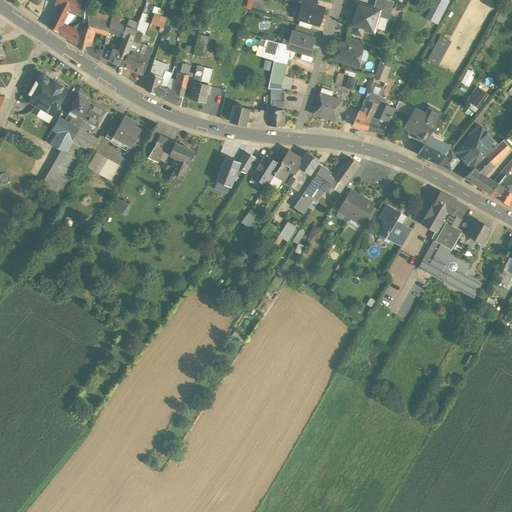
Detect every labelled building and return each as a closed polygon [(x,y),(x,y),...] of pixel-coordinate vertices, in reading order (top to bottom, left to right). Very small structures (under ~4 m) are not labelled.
[(57,0),(55,5),(59,6),(68,10),(69,7),(78,11),(82,0),(57,0)] [(394,2),(388,0),(375,0),(373,8),(380,10),(378,17),(388,20),(394,2)] [(434,0),(426,18),(439,24),(449,0),(434,0)] [(315,6),(303,2),(302,3),(298,19),(318,25),(323,8),(315,6)] [(373,8),(356,3),(349,26),(354,27),(352,33),(361,36),(362,30),(373,33),(378,17),(380,10),(373,8)] [(427,7),(418,4),(416,9),(424,13),(427,7)] [(68,10),(59,6),(48,27),(60,35),(66,26),(61,24),(68,10)] [(84,22),(81,31),(93,31),(94,27),(108,31),(112,18),(85,10),(84,22)] [(154,13),(150,23),(163,27),(166,17),(154,13)] [(108,31),(115,34),(119,25),(116,24),(118,20),(112,18),(108,31)] [(136,31),(119,25),(115,34),(124,37),(132,40),(136,31)] [(313,30),(297,25),(295,32),(311,37),(313,30)] [(74,28),(71,30),(67,39),(75,44),(80,31),(74,28)] [(76,47),(86,53),(93,31),(81,31),(76,47)] [(295,32),(292,31),(287,49),(295,52),(310,56),(312,48),(311,48),(314,38),(311,37),(295,32)] [(209,37),(198,34),(193,54),(205,56),(209,37)] [(426,60),(439,67),(452,41),(439,34),(426,60)] [(363,43),(346,38),(344,44),(358,48),(358,49),(361,50),(363,43)] [(277,43),(268,40),(262,58),(274,61),(277,43)] [(122,41),(117,55),(113,53),(110,61),(123,66),(129,50),(131,45),(122,41)] [(143,44),(138,42),(134,52),(139,54),(143,44)] [(287,45),(277,43),(274,61),(271,72),(283,75),(284,75),(286,64),(289,65),(290,64),(291,61),(290,60),(287,59),(289,51),(286,51),(286,49),(287,45)] [(344,44),(339,43),(334,59),(354,65),(357,64),(358,59),(357,57),(356,57),(358,49),(358,48),(344,44)] [(98,49),(95,50),(92,57),(99,61),(102,54),(104,45),(100,44),(98,49)] [(95,50),(88,46),(86,53),(92,57),(95,50)] [(287,49),(286,49),(286,51),(289,51),(287,59),(290,60),(294,57),(295,52),(287,49)] [(134,52),(129,50),(123,66),(133,70),(139,54),(134,52)] [(139,54),(133,70),(142,74),(149,58),(139,54)] [(167,65),(154,60),(150,73),(162,78),(167,65)] [(196,71),(193,83),(199,85),(204,68),(197,66),(196,71)] [(390,68),(384,66),(379,81),(385,83),(390,68)] [(196,71),(190,69),(189,73),(188,76),(186,84),(192,85),(193,83),(196,71)] [(355,72),(345,69),(343,74),(354,77),(355,72)] [(467,70),(461,83),(468,86),(475,73),(467,70)] [(283,75),(271,72),(269,81),(280,84),(283,75)] [(162,78),(150,73),(148,80),(159,85),(162,78)] [(53,85),(47,81),(47,80),(46,76),(43,74),(39,75),(37,79),(38,82),(39,83),(29,101),(41,108),(43,105),(55,112),(67,90),(55,82),(53,85)] [(180,74),(174,93),(180,96),(183,97),(186,84),(188,76),(180,74)] [(159,85),(148,80),(145,90),(155,95),(159,85)] [(369,80),(365,92),(369,93),(373,81),(369,80)] [(199,85),(193,83),(192,85),(189,99),(205,103),(209,87),(199,85)] [(174,93),(159,85),(155,95),(177,105),(180,96),(174,93)] [(333,92),(321,88),(319,94),(331,98),(333,92)] [(468,101),(478,110),(490,97),(480,88),(468,101)] [(331,98),(319,94),(313,114),(335,120),(341,101),(331,98)] [(379,98),(371,94),(362,113),(358,112),(352,126),(366,130),(370,121),(377,105),(379,98)] [(92,103),(78,95),(70,111),(77,115),(84,119),(92,103)] [(395,104),(386,100),(383,109),(384,109),(382,113),(389,117),(395,104)] [(281,102),(271,102),(270,104),(266,104),(266,113),(268,113),(268,114),(268,125),(284,125),(284,111),(281,111),(281,102)] [(107,111),(92,103),(84,119),(90,122),(98,127),(107,111)] [(249,109),(233,106),(229,121),(245,125),(246,122),(249,109)] [(425,115),(414,109),(404,128),(418,135),(417,138),(425,143),(441,114),(429,108),(425,115)] [(261,112),(249,109),(246,122),(260,124),(261,112)] [(389,117),(382,113),(377,123),(370,121),(366,130),(382,133),(389,117)] [(136,122),(124,116),(116,130),(113,136),(114,136),(131,146),(140,130),(134,126),(136,122)] [(59,117),(52,129),(57,132),(57,133),(63,124),(64,120),(59,117)] [(30,123),(22,119),(18,125),(27,130),(30,123)] [(90,122),(84,119),(76,131),(83,135),(85,132),(90,122)] [(76,131),(63,124),(57,133),(57,132),(50,144),(56,148),(61,151),(64,153),(65,152),(76,131)] [(471,138),(456,152),(461,157),(472,169),(485,157),(498,146),(479,126),(468,135),(471,138)] [(111,127),(105,137),(111,140),(114,136),(113,136),(116,130),(111,127)] [(83,135),(76,131),(65,152),(73,157),(80,145),(85,148),(92,136),(85,132),(83,135)] [(97,139),(92,136),(85,148),(91,151),(97,139)] [(167,140),(159,136),(155,146),(163,150),(167,140)] [(194,152),(167,140),(163,150),(178,157),(177,159),(188,164),(189,165),(194,152)] [(498,146),(485,157),(493,165),(511,148),(503,141),(498,146)] [(155,146),(147,158),(151,160),(152,159),(157,162),(163,150),(155,146)] [(444,156),(423,147),(417,155),(438,165),(444,156)] [(455,152),(450,151),(449,150),(444,156),(438,165),(450,171),(461,157),(456,152),(455,152)] [(73,157),(65,152),(64,153),(61,151),(41,185),(59,195),(79,160),(73,157)] [(280,166),(274,175),(282,180),(293,165),(292,164),(297,157),(288,151),(280,166)] [(255,158),(245,152),(238,162),(240,163),(237,170),(246,174),(255,158)] [(307,152),(297,167),(298,168),(309,175),(319,160),(307,152)] [(118,165),(97,153),(88,168),(109,180),(118,165)] [(280,166),(265,156),(261,162),(252,176),(253,176),(267,185),(274,175),(280,166)] [(238,162),(225,157),(216,181),(231,187),(237,170),(240,163),(238,162)] [(472,169),(463,177),(473,183),(482,175),(493,165),(485,157),(472,169)] [(255,158),(246,174),(252,178),(253,176),(252,176),(261,162),(255,158)] [(350,158),(335,180),(344,186),(359,164),(350,158)] [(188,164),(177,159),(174,165),(175,166),(174,170),(171,175),(179,178),(184,171),(184,170),(185,171),(188,164)] [(511,159),(499,175),(503,178),(505,175),(511,168),(511,167),(511,159)] [(309,175),(298,168),(292,177),(295,179),(294,181),(301,186),(309,175)] [(320,170),(311,182),(322,190),(331,178),(325,174),(326,173),(322,170),(322,171),(320,170)] [(171,175),(167,182),(174,186),(179,178),(171,175)] [(480,188),(488,179),(482,175),(473,183),(480,188)] [(292,177),(287,185),(291,188),(294,181),(295,179),(292,177)] [(488,179),(480,188),(490,194),(497,184),(488,179)] [(344,186),(335,180),(331,186),(340,191),(344,186)] [(301,186),(294,181),(291,188),(297,192),(301,186)] [(322,190),(311,182),(307,188),(310,190),(307,195),(316,200),(323,190),(322,190)] [(508,192),(497,184),(490,194),(502,202),(508,192)] [(511,185),(508,192),(502,202),(509,207),(511,202),(511,185)] [(340,191),(331,186),(328,189),(337,195),(340,191)] [(347,195),(338,210),(338,211),(340,209),(351,215),(349,217),(350,217),(362,197),(350,190),(347,195)] [(342,191),(332,207),(338,210),(347,195),(342,191)] [(467,207),(439,192),(433,204),(439,208),(460,219),(467,207)] [(373,204),(362,197),(350,217),(351,215),(362,222),(361,224),(362,224),(373,204)] [(123,215),(129,206),(121,200),(115,209),(123,215)] [(432,204),(422,223),(436,232),(440,224),(439,223),(433,220),(436,214),(439,208),(433,204),(432,204)] [(400,213),(387,206),(379,219),(382,220),(379,226),(383,228),(386,230),(385,232),(387,233),(385,237),(394,243),(405,225),(395,220),(400,213)] [(460,219),(439,208),(436,214),(442,217),(447,220),(446,222),(455,228),(460,219)] [(442,217),(436,214),(433,220),(439,223),(442,217)] [(296,219),(290,215),(287,219),(293,223),(296,219)] [(447,220),(442,217),(439,223),(440,224),(436,232),(439,234),(446,222),(447,220)] [(490,228),(475,220),(467,235),(482,243),(490,228)] [(455,228),(446,222),(439,234),(435,241),(451,250),(461,231),(455,228)] [(405,225),(394,243),(401,246),(411,229),(405,225)] [(303,233),(294,227),(285,242),(294,248),(303,233)] [(451,250),(435,241),(432,242),(418,268),(435,278),(448,254),(451,250)] [(468,265),(448,254),(435,278),(473,298),(481,283),(464,274),(468,265)]
